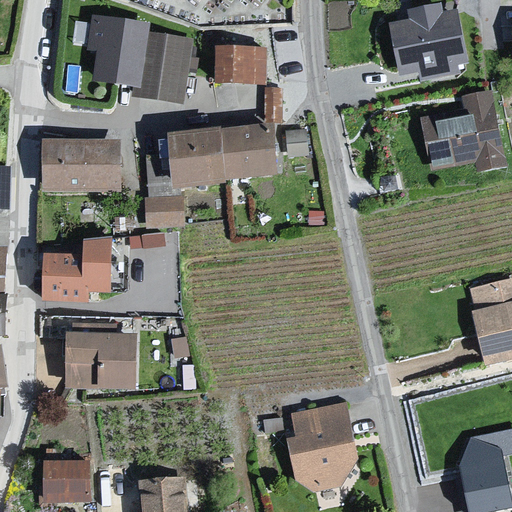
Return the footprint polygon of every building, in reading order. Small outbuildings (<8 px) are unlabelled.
[(439,19),(437,9),(414,14),(416,24),(399,27),(400,36),(396,45),(398,56),(406,63),(408,71),(434,66),(436,76),(456,72),(454,62),(464,60),(455,16),(439,19)] [(142,26),(82,15),(80,49),(88,54),(83,83),(134,92),(141,36),(142,26)] [(187,43),(141,36),(134,99),(181,108),(187,43)] [(269,84),(268,44),(216,45),(217,86),(269,84)] [(502,164),(489,96),(468,100),(471,118),(438,125),(441,140),(430,142),(435,166),(479,157),(481,168),(502,164)] [(276,130),(175,143),(179,193),(279,178),(276,130)] [(120,146),(50,146),(51,193),(120,192),(120,146)] [(8,171),(0,171),(0,208),(8,209),(8,171)] [(112,297),(113,244),(89,248),(89,260),(50,260),(50,304),(90,304),(90,296),(112,297)] [(489,362),(511,356),(511,283),(486,290),(491,312),(477,315),(481,332),(489,362)] [(137,392),(136,341),(73,341),(72,390),(137,392)] [(316,488),(338,483),(351,463),(346,441),(351,440),(344,407),(296,417),(301,441),(292,443),(300,477),(316,488)] [(460,465),(469,511),(491,511),(511,508),(511,506),(501,449),(472,437),(460,465)] [(92,504),(92,467),(50,468),(51,505),(92,504)] [(188,511),(186,483),(143,487),(145,511),(188,511)]
